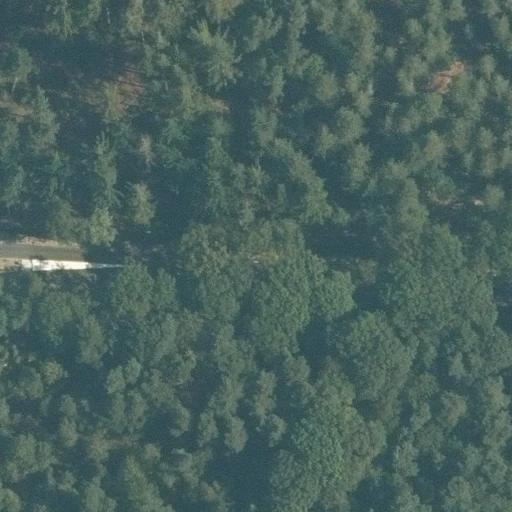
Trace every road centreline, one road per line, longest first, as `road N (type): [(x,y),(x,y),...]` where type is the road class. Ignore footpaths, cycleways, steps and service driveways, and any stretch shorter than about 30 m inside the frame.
road 1 (secondary): [(511,286),(119,264)]
road 2 (track): [(304,511),(382,330)]
road 3 (secondary): [(0,282),(119,264)]
